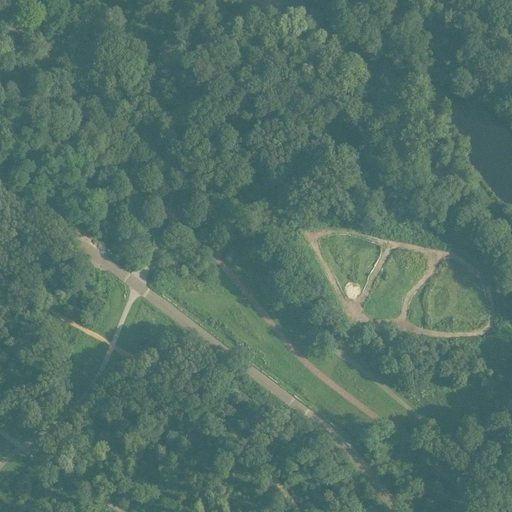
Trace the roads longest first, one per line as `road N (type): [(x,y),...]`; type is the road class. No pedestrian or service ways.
road 1 (unclassified): [(0,186),(298,408),(396,511)]
road 2 (unknown): [(297,511),(207,403),(0,276)]
